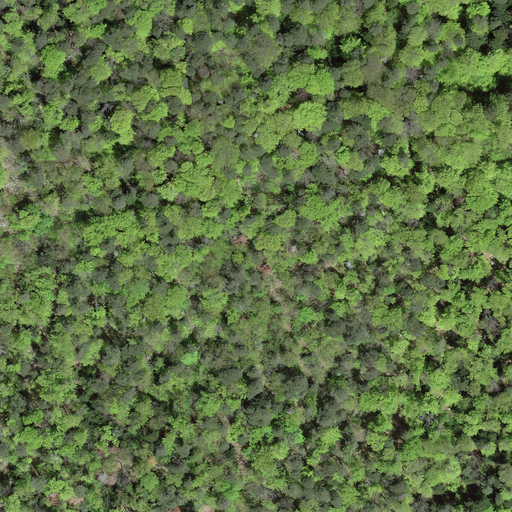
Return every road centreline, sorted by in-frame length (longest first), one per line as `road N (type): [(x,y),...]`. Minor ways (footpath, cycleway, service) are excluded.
road 1 (track): [(0,233),(209,194),(439,166),(511,145)]
road 2 (track): [(511,86),(475,91),(344,34),(200,0)]
